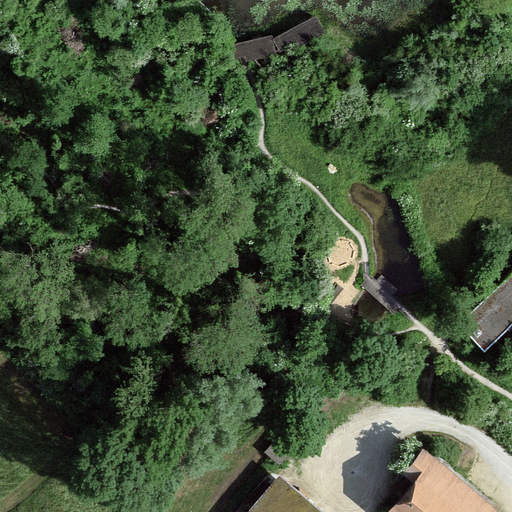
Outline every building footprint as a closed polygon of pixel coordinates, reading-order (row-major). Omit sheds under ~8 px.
[(315,10),(274,32),(284,51),(325,29),(315,10)] [(273,30),(230,39),(234,58),(277,50),(273,30)] [(511,266),(453,322),(481,351),(511,321),(511,266)] [(260,457),(276,471),(299,446),(284,431),(260,457)] [(371,504),(381,511),(497,511),(422,446),(371,504)] [(240,511),(321,511),(271,473),(240,511)]
